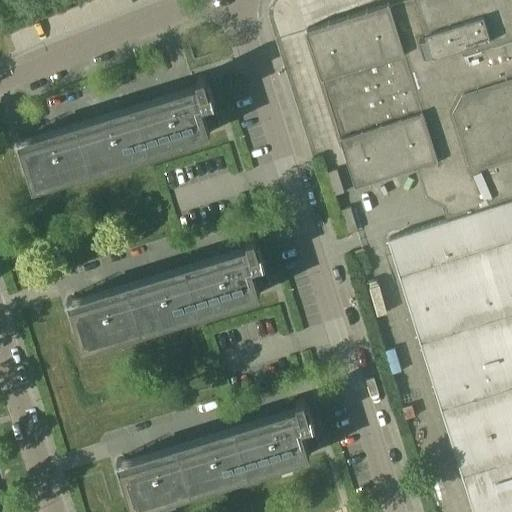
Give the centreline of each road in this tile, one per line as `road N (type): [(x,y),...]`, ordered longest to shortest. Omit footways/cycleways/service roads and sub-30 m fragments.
road 1 (residential): [(43,472),(359,370)]
road 2 (residential): [(0,303),(308,212)]
road 3 (residential): [(0,83),(215,0)]
road 4 (residential): [(308,212),(241,0)]
road 5 (residential): [(359,370),(308,212)]
road 6 (residential): [(402,511),(359,370)]
road 7 (residential): [(43,472),(0,348)]
